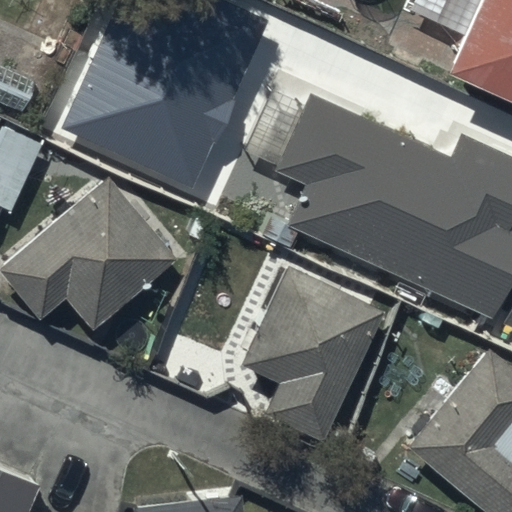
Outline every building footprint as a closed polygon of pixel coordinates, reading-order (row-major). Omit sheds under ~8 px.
[(511,0),(455,0),(436,43),(511,76),(511,0)] [(301,172),(283,213),(511,318),(511,205),(506,203),(511,190),(511,145),(455,119),(444,143),(280,68),(275,79),(269,76),(238,143),(301,172)] [(105,161),(0,247),(0,266),(31,303),(59,280),(86,313),(173,242),(105,161)] [(272,365),(256,398),(317,427),(379,297),(283,251),(236,348),(272,365)] [(402,426),(501,511),(511,511),(511,358),(482,333),(402,426)] [(11,511),(31,467),(0,453),(0,511),(11,511)] [(240,511),(236,478),(128,490),(130,511),(240,511)]
